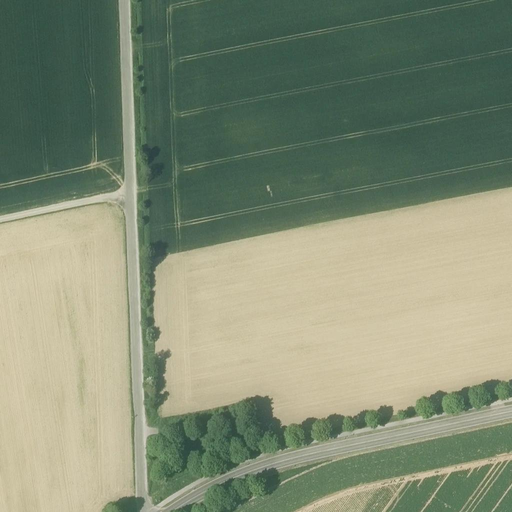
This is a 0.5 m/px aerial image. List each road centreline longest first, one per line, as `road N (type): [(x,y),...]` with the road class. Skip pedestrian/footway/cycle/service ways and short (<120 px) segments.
road 1 (unclassified): [(142,511),(123,0)]
road 2 (secondary): [(172,511),(270,465),(511,413)]
road 3 (track): [(130,191),(0,219)]
